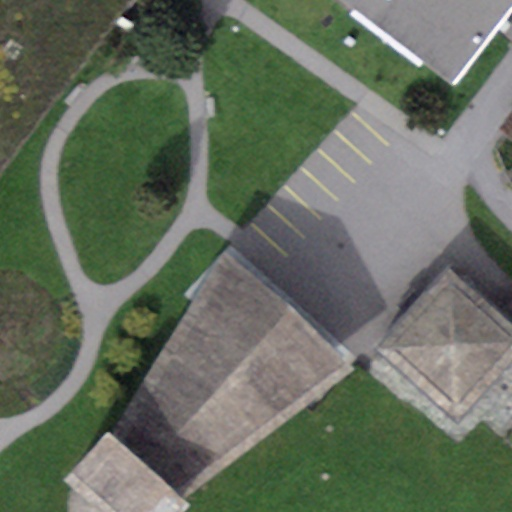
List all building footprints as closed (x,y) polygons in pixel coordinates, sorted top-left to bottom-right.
[(0,0),(0,171),(124,0),(0,0)] [(332,0),(444,84),(507,0),(332,0)] [(511,111),(500,127),(511,136),(511,111)] [(354,367),(221,251),(112,437),(106,431),(63,479),(71,486),(68,494),(66,504),(68,511),(181,511),(188,505),(182,499),(354,367)] [(511,302),(499,317),(448,271),(375,351),(455,424),(511,361),(511,302)]
